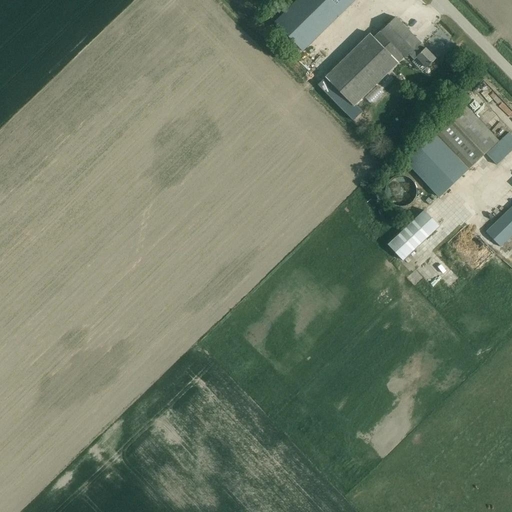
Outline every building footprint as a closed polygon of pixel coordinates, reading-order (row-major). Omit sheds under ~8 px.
[(354,0),(297,0),(275,23),(302,51),(354,0)] [(419,46),(421,44),(395,17),(374,38),(370,34),(327,76),(355,105),(406,56),(407,57),(409,55),(414,60),(417,57),(427,68),(436,59),(425,48),(423,50),(419,46)] [(484,95),(488,91),(503,108),(509,102),(494,85),(494,86),(485,76),(475,85),(484,95)] [(498,142),(463,105),(434,132),(469,169),(498,142)] [(478,113),(497,133),(508,123),(496,109),(491,114),(485,107),(478,113)] [(496,165),(511,148),(511,136),(508,132),(485,154),(496,165)] [(439,197),(468,169),(433,133),(404,160),(439,197)] [(418,195),(418,192),(418,189),(417,186),(416,183),(414,181),(412,179),(409,177),(404,176),(401,176),(398,176),(394,178),(392,180),(390,182),(388,185),(387,188),(387,191),(387,194),(388,197),(389,200),(391,202),(393,204),(395,206),(398,206),(402,207),(405,207),(408,206),(411,205),(413,203),(416,200),(417,197),(418,195)] [(511,205),(486,232),(501,247),(511,235),(511,205)] [(439,226),(425,210),(388,245),(403,260),(439,226)] [(412,262),(424,250),(420,245),(408,258),(412,262)]
